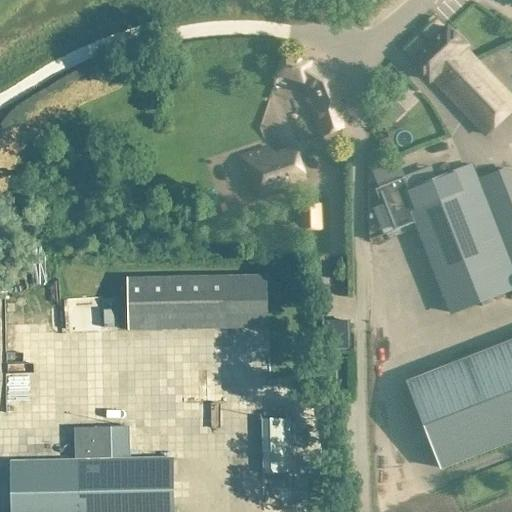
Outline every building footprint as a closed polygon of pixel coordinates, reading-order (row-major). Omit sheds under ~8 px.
[(484,125),(511,98),(511,90),(463,40),(465,38),(448,21),(412,55),(430,72),(432,70),(484,125)] [(284,46),(278,65),(278,66),(303,74),(322,128),(342,118),(334,91),(338,89),(331,67),(310,54),(284,46)] [(267,139),(239,148),(246,168),(251,166),(258,187),(305,171),(295,138),(269,147),(267,139)] [(404,168),(382,177),(378,179),(395,222),(416,213),(451,304),(511,280),(511,171),(508,161),(478,173),(471,156),(409,181),(404,168)] [(126,280),(127,332),(267,329),(266,276),(126,280)] [(440,351),(511,322),(511,308),(450,334),(427,343),(432,355),(440,351)] [(511,432),(511,333),(408,374),(442,460),(511,432)] [(150,358),(132,354),(128,371),(145,375),(150,358)] [(208,388),(208,412),(221,412),(221,388),(208,388)] [(261,476),(289,475),(288,418),(260,419),(261,476)] [(326,423),(304,422),(303,458),(325,458),(326,423)] [(73,429),(74,462),(10,463),(10,511),(172,511),(171,460),(110,461),(109,429),(73,429)]
